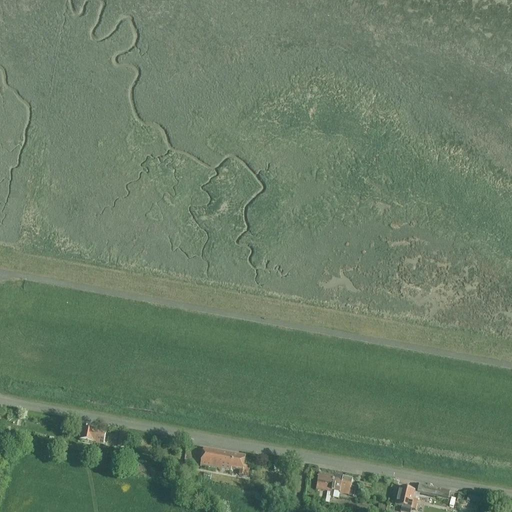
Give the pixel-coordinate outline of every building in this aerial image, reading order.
[(104,444),(106,433),(96,431),(82,428),(80,440),(94,443),(94,442),(104,444)] [(124,447),(126,434),(120,433),(118,446),(124,447)] [(193,471),(197,450),(187,448),(183,469),(193,471)] [(248,477),(250,468),(244,467),(245,458),(203,450),(201,466),(231,472),(231,470),(240,471),(239,475),(248,477)] [(320,474),(316,492),(327,494),(325,503),(329,504),(330,497),(335,477),(320,474)] [(335,477),(330,497),(334,498),(334,496),(339,498),(340,494),(344,479),(335,477)] [(353,482),(344,479),(340,494),(349,497),(354,498),(356,489),(351,488),(353,482)] [(370,493),(372,486),(360,483),(358,490),(370,493)] [(419,484),(417,494),(434,497),(448,500),(450,491),(419,484)] [(400,488),(396,506),(401,507),(400,511),(410,511),(411,509),(415,510),(417,503),(412,502),(414,491),(400,488)] [(484,501),(465,497),(463,503),(483,507),(484,501)]
